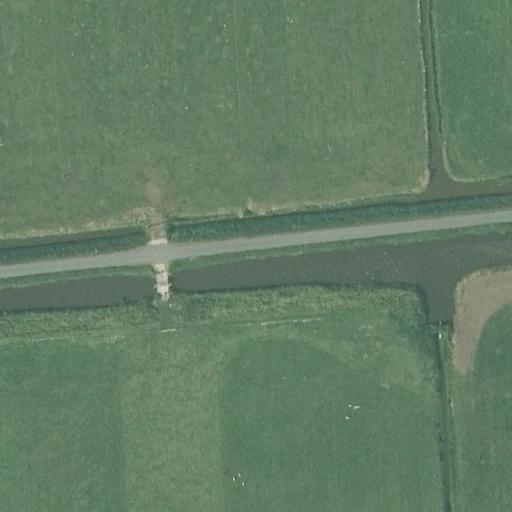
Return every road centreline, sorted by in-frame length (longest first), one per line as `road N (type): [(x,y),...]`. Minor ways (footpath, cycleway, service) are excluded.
road 1 (unclassified): [(0,271),(511,215)]
road 2 (track): [(164,303),(153,156)]
